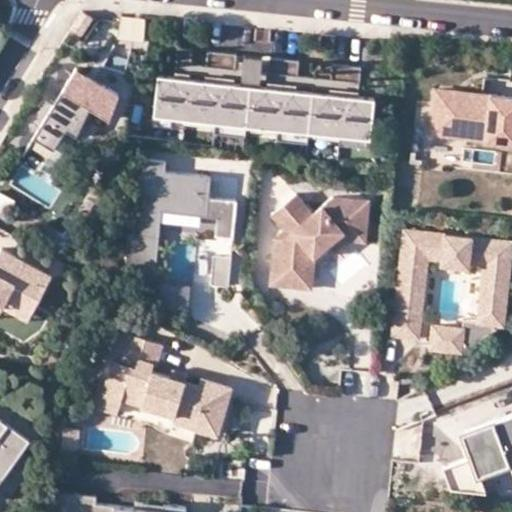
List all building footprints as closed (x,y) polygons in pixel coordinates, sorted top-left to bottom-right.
[(84,15),(73,33),(84,39),(94,21),(84,15)] [(151,116),(182,119),(186,78),(189,49),(174,47),(172,76),(155,74),(151,116)] [(186,78),(182,119),(212,122),(220,52),(206,50),(203,79),(186,78)] [(234,53),(220,52),(212,122),(243,126),(247,83),(231,82),(232,69),(234,53)] [(247,83),(243,126),(274,129),(281,58),(267,57),(266,72),(264,85),(247,83)] [(281,58),(274,129),(305,132),(309,89),(293,88),(295,59),(281,58)] [(309,89),(305,132),(336,135),(343,64),(329,62),(326,91),(309,89)] [(343,64),(336,135),(367,138),(371,96),(355,94),(358,65),(343,64)] [(86,75),(74,68),(30,139),(51,151),(63,131),(74,137),(88,107),(107,118),(117,94),(101,84),(97,89),(89,84),(87,86),(81,82),(86,75)] [(266,72),(232,69),(231,82),(247,83),(264,85),(266,72)] [(93,80),(86,75),(81,82),(87,86),(89,84),(97,89),(101,84),(93,80)] [(511,92),(509,93),(433,85),(429,130),(511,137),(511,92)] [(212,122),(182,119),(181,125),(212,128),(212,122)] [(242,137),(243,131),(243,126),(212,122),(212,128),(211,134),(242,137)] [(243,131),(273,134),(274,129),(243,126),(243,131)] [(304,143),(304,138),(305,132),(274,129),(273,134),(273,140),(304,143)] [(336,141),(336,135),(305,132),(304,138),(336,141)] [(165,170),(166,159),(144,157),(143,175),(138,175),(132,234),(128,233),(125,267),(155,269),(161,210),(198,213),(207,214),(207,210),(217,211),(217,215),(215,234),(233,236),(236,198),(209,195),(211,174),(165,170)] [(275,235),(273,260),(301,264),(315,252),(328,241),(344,228),(367,229),(370,197),(333,193),(313,210),(297,191),(272,211),(288,230),(282,236),(275,235)] [(16,205),(0,195),(0,213),(8,218),(16,205)] [(63,237),(49,229),(45,236),(70,250),(79,232),(68,226),(63,237)] [(511,238),(404,227),(392,332),(417,334),(426,254),(442,256),(442,260),(448,261),(461,262),(467,263),(468,259),(484,260),(478,318),(502,321),(511,238)] [(344,228),(328,241),(333,248),(346,237),(366,238),(367,229),(344,228)] [(0,302),(2,304),(8,291),(34,304),(51,272),(0,246),(0,302)] [(211,252),(209,281),(225,282),(227,253),(211,252)] [(312,285),(315,252),(301,264),(273,260),(270,281),(291,283),(312,285)] [(461,262),(448,261),(447,271),(460,272),(461,262)] [(192,283),(159,280),(156,315),(189,318),(192,283)] [(8,291),(2,304),(27,317),(34,304),(8,291)] [(502,321),(478,318),(464,317),(463,325),(473,340),(502,321)] [(462,348),(473,340),(463,325),(432,321),(431,333),(431,345),(462,348)] [(198,421),(218,427),(224,407),(231,386),(201,376),(198,383),(185,379),(170,374),(152,369),(154,362),(156,363),(163,341),(125,330),(116,359),(114,358),(110,371),(126,376),(120,395),(174,412),(172,419),(196,426),(198,421)] [(172,367),(170,374),(185,379),(187,372),(172,367)] [(126,376),(110,371),(99,404),(116,410),(120,395),(126,376)] [(511,409),(461,428),(467,443),(470,452),(466,454),(454,458),(441,463),(450,485),(485,488),(478,469),(511,456),(511,409)] [(0,479),(29,439),(0,418),(0,479)] [(216,432),(218,427),(198,421),(196,426),(216,432)] [(80,429),(65,427),(63,445),(78,446),(80,429)] [(75,499),(54,497),(52,511),(57,511),(184,511),(185,507),(163,505),(162,511),(146,509),(145,511),(136,511),(137,508),(134,508),(95,504),(96,496),(75,494),(75,499)] [(134,502),(134,508),(137,508),(136,511),(145,511),(146,509),(162,511),(163,505),(134,502)]
